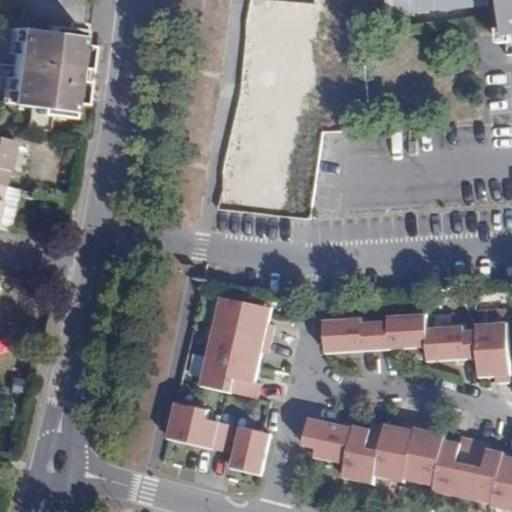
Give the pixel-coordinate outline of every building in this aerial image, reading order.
[(235,146),(227,206),(276,212),(278,194),(274,194),(276,169),(281,169),(290,95),(295,95),(297,77),(292,76),(295,51),(299,51),(301,37),(313,27),(319,28),(320,24),(330,15),(330,9),(336,9),(345,0),(503,0),(508,38),(511,37),(511,0),(281,0),(280,2),(263,0),(259,0),(258,12),(250,12),(240,102),(235,146)] [(75,66),(78,43),(80,30),(48,26),(46,32),(19,28),(15,51),(12,76),(9,100),(30,103),(28,126),(51,129),(53,114),(68,116),(70,102),(73,79),(75,66)] [(15,51),(19,28),(8,27),(5,50),(15,51)] [(85,67),(88,45),(78,43),(75,66),(85,67)] [(0,96),(0,98),(9,100),(12,76),(3,75),(0,96)] [(80,102),(83,81),(73,79),(70,102),(80,102)] [(0,185),(4,186),(14,142),(0,138),(0,185)] [(228,145),(219,205),(227,206),(235,146),(228,145)] [(222,298),(202,386),(259,399),(262,384),(256,383),(246,381),(253,351),(263,353),(269,354),(276,326),(269,324),(260,322),(263,306),(222,298)] [(273,309),(263,306),(260,322),(269,324),(273,309)] [(325,322),(327,353),(428,347),(429,362),(480,359),(480,368),(496,367),(497,377),(497,383),(511,381),(511,376),(509,324),(478,326),(478,331),(466,332),(465,327),(428,330),(428,315),(389,317),(390,322),(363,324),(363,320),(325,322)] [(263,353),(253,351),(246,381),(256,383),(263,353)] [(496,367),(480,368),(481,378),(497,377),(496,367)] [(209,411),(177,404),(170,439),(214,450),(221,423),(208,420),(209,411)] [(493,507),(511,511),(511,458),(489,454),(491,444),(463,438),(461,445),(459,454),(444,451),(445,445),(429,442),(432,432),(433,426),(418,423),(417,425),(404,423),(402,429),(387,425),(385,433),(382,443),(369,440),(371,432),(311,419),(305,446),(318,449),(316,458),(348,464),(345,478),(375,485),(377,476),(406,483),(407,481),(436,487),(435,492),(494,504),(493,507)] [(234,426),(221,423),(214,450),(228,453),(234,426)] [(262,476),(272,436),(242,428),(232,468),(262,476)] [(385,433),(371,430),(371,432),(369,440),(382,443),(385,433)] [(447,436),(432,432),(429,442),(445,445),(444,451),(459,454),(461,445),(446,441),(447,436)]
